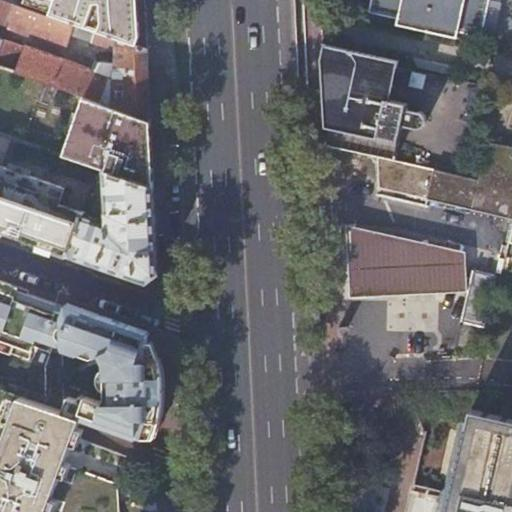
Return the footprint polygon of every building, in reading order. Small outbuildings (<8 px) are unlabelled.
[(0,0),(0,65),(85,95),(152,119),(151,119),(150,95),(149,68),(148,51),(20,5),(3,0),(0,0)] [(147,41),(147,32),(57,0),(21,0),(20,5),(148,51),(147,41)] [(57,0),(147,32),(146,3),(145,0),(57,0)] [(376,0),(374,14),(431,26),(434,27),(435,22),(462,27),(461,33),(463,33),(487,39),(495,0),(376,0)] [(434,27),(461,33),(462,27),(435,22),(434,27)] [(460,49),(463,33),(461,33),(434,27),(431,26),(427,42),(460,49)] [(326,45),(322,61),(326,62),(324,74),(327,75),(325,88),(327,89),(325,101),(328,102),(326,114),(329,115),(327,129),(331,130),(329,146),(376,157),(395,161),(403,125),(417,129),(421,127),(424,125),(426,121),(426,120),(424,115),(421,112),(407,108),(408,103),(391,100),(398,67),(399,61),(326,45)] [(85,95),(64,155),(99,167),(105,169),(155,186),(152,132),(152,119),(85,95)] [(511,146),(486,141),(478,179),(395,161),(376,157),(378,188),(511,221),(511,229),(508,244),(511,245),(511,146)] [(107,221),(83,212),(69,255),(94,264),(147,283),(159,273),(156,212),(155,186),(105,169),(107,221)] [(352,301),(468,292),(465,253),(348,228),(352,301)] [(473,268),(468,292),(460,324),(482,329),(495,274),(473,268)] [(0,285),(0,351),(27,361),(32,346),(45,351),(61,344),(65,400),(68,401),(65,411),(80,416),(138,437),(156,436),(159,426),(161,419),(162,410),(163,401),(163,395),(164,389),(164,381),(162,375),(161,367),(159,358),(143,335),(121,328),(22,293),(0,285)] [(45,351),(48,352),(43,367),(46,405),(65,411),(68,401),(65,400),(61,344),(45,351)] [(0,511),(120,511),(120,499),(120,492),(119,485),(66,464),(69,453),(72,440),(77,426),(80,416),(65,411),(46,405),(36,402),(0,389),(0,511)] [(511,511),(511,422),(502,420),(472,413),(448,511),(511,511)]
